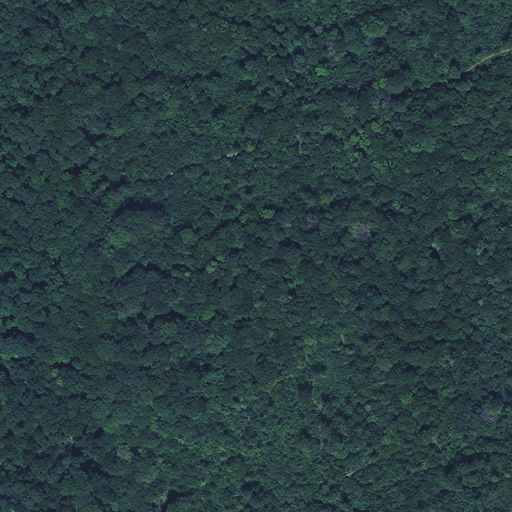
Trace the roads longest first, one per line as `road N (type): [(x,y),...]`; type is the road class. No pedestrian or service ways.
road 1 (track): [(83,511),(83,342),(48,134),(50,42),(63,0)]
road 2 (track): [(511,411),(429,435),(342,478),(255,489),(191,511)]
